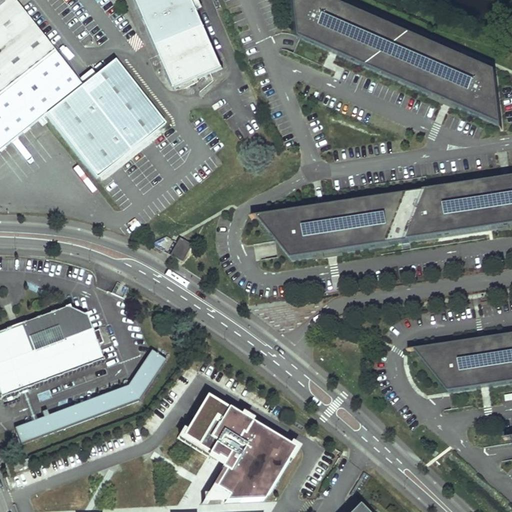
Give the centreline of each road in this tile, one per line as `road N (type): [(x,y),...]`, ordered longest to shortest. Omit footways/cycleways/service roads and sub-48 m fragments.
road 1 (secondary): [(0,233),(67,239),(116,254),(280,359)]
road 2 (residential): [(511,277),(340,304),(280,359)]
road 3 (secondary): [(280,359),(450,511)]
